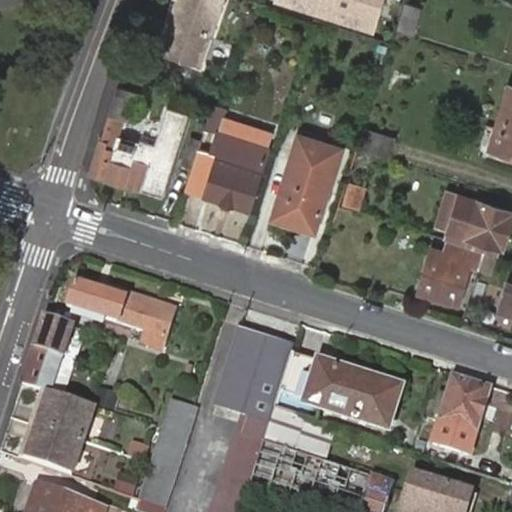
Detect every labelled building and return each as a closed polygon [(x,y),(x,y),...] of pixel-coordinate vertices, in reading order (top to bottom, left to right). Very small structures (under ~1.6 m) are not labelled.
[(176,0),(169,20),(174,22),(172,29),(167,28),(158,53),(201,67),(223,0),(176,0)] [(373,29),(382,0),(281,0),(295,4),(296,0),(308,0),(306,8),(343,19),(346,9),(356,12),(353,23),(373,29)] [(393,29),(413,36),(421,10),(402,4),(393,29)] [(353,23),(356,12),(346,9),(343,19),(353,23)] [(118,87),(91,172),(163,197),(188,111),(166,104),(155,143),(141,138),(140,144),(117,136),(122,119),(134,124),(143,96),(118,87)] [(511,158),(511,88),(509,88),(489,152),(511,158)] [(193,168),(186,190),(251,210),(270,147),(268,147),(273,132),(225,117),(228,109),(212,104),(201,141),(193,168)] [(370,149),(394,156),(400,135),(376,128),(370,149)] [(293,219),(316,226),(339,148),(299,135),(275,218),(292,223),(293,219)] [(181,164),(193,168),(201,141),(189,137),(181,164)] [(341,204),(358,210),(364,189),(347,184),(341,204)] [(454,233),(464,200),(450,195),(440,229),(454,233)] [(484,254),(495,257),(497,250),(502,251),(511,216),(511,214),(464,200),(454,233),(468,237),(467,240),(473,242),(471,249),(484,254)] [(338,209),(333,223),(348,227),(352,213),(338,209)] [(314,231),(316,226),(293,219),(292,223),(314,231)] [(436,239),(432,251),(457,259),(461,246),(436,239)] [(478,270),(480,266),(484,254),(471,249),(461,246),(457,259),(432,251),(419,294),(458,305),(470,267),(478,270)] [(480,266),(491,270),(495,257),(484,254),(480,266)] [(172,317),(116,298),(74,284),(66,306),(143,332),(140,343),(161,350),(165,339),(172,317)] [(498,310),(511,314),(511,285),(507,284),(498,310)] [(118,291),(116,298),(172,317),(174,310),(118,291)] [(51,394),(72,330),(42,320),(21,384),(40,390),(51,394)] [(291,354),(293,345),(238,326),(224,369),(280,387),(291,354)] [(274,409),(301,418),(316,423),(320,412),(388,434),(401,390),(291,354),(280,387),(274,409)] [(244,412),(270,421),(274,409),(280,387),(224,369),(213,403),(244,412)] [(440,421),(445,422),(472,431),(476,433),(490,391),(454,378),(440,421)] [(51,394),(40,390),(35,404),(40,406),(34,426),(27,445),(23,443),(18,457),(71,476),(93,407),(87,405),(51,394)] [(167,507),(198,410),(171,401),(139,498),(167,507)] [(40,406),(35,404),(29,424),(34,426),(40,406)] [(270,421),(249,490),(317,511),(383,511),(391,485),(290,451),(301,418),(274,409),(270,421)] [(241,511),(249,490),(270,421),(244,412),(211,511),(241,511)] [(472,431),(445,422),(439,440),(465,449),(472,431)] [(34,426),(29,424),(23,443),(27,445),(34,426)] [(120,474),(114,490),(134,497),(140,481),(120,474)] [(465,511),(471,494),(413,476),(400,511),(465,511)] [(102,511),(104,508),(36,485),(26,511),(102,511)] [(391,485),(383,511),(385,511),(394,485),(391,485)]
